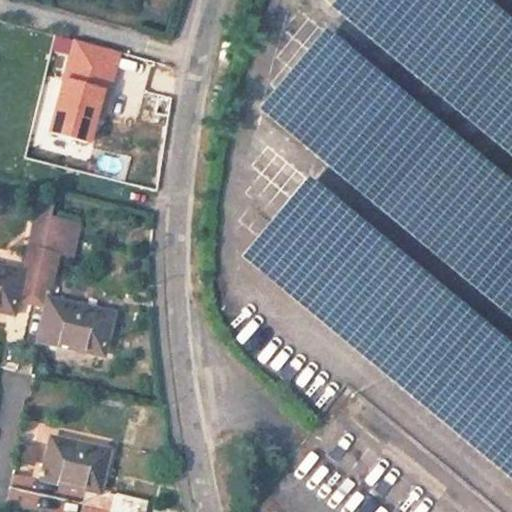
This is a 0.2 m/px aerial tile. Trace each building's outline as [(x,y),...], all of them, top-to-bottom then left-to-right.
[(64,37),(40,131),(84,142),(99,82),(109,85),(117,51),(64,37)] [(56,189),(43,186),(38,204),(52,207),(56,189)] [(33,228),(46,232),(49,220),(52,207),(38,204),(33,228)] [(75,239),(77,226),(49,220),(46,232),(75,239)] [(46,232),(33,228),(22,272),(0,267),(0,312),(12,316),(15,303),(30,306),(45,310),(38,343),(104,358),(113,314),(48,300),(57,255),(71,258),(75,239),(46,232)] [(144,511),(146,503),(100,492),(109,452),(51,437),(41,480),(86,491),(81,511),(144,511)]
